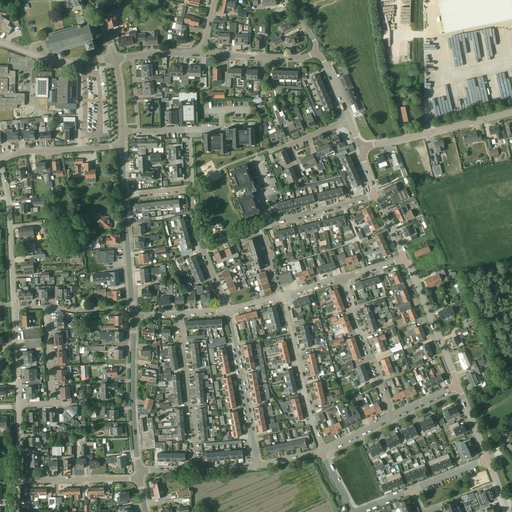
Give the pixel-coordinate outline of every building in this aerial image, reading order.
[(228,0),(223,0),(223,6),(235,9),(235,5),(229,3),(229,0),(228,0)] [(511,0),(437,0),(444,33),(511,19),(511,0)] [(176,23),(182,25),(184,18),(186,8),(180,7),(176,23)] [(116,12),(106,15),(110,29),(120,26),(116,12)] [(60,58),(62,59),(63,58),(64,57),(65,56),(65,55),(64,54),(64,53),(63,53),(62,52),(62,51),(65,50),(85,44),(86,44),(87,43),(89,50),(95,48),(93,41),(92,39),(94,39),(93,38),(93,36),(94,35),(95,34),(96,32),(96,31),(95,30),(95,29),(94,28),(93,28),(91,28),(90,28),(90,26),(90,25),(89,25),(86,15),(80,17),(77,18),(79,24),(75,25),(76,26),(67,29),(67,28),(64,29),(64,30),(57,32),(56,31),(53,32),(54,33),(49,34),(50,36),(49,36),(50,37),(46,38),(49,48),(53,47),(54,53),(59,51),(59,53),(59,54),(58,55),(58,57),(59,58),(60,58)] [(190,26),(194,27),(194,25),(198,26),(200,20),(194,19),(194,17),(185,15),(184,22),(190,23),(190,26)] [(0,30),(0,32),(8,36),(12,28),(8,26),(10,22),(2,17),(0,21),(0,30)] [(279,27),(282,33),(293,27),(290,22),(279,27)] [(511,26),(499,29),(500,39),(501,39),(502,42),(505,41),(508,56),(511,55),(511,26)] [(134,36),(134,39),(138,39),(137,31),(129,32),(130,36),(134,36)] [(177,43),(186,44),(187,31),(181,31),(180,37),(177,37),(177,43)] [(145,41),(146,45),(157,44),(157,36),(156,32),(152,33),(152,36),(145,37),(145,34),(138,34),(139,42),(145,41)] [(284,38),(287,44),(299,38),(296,33),(284,38)] [(118,39),(119,47),(133,44),(132,37),(118,39)] [(271,42),(274,47),(283,42),(280,37),(271,42)] [(0,104),(2,104),(2,108),(12,108),(17,108),(17,105),(26,105),(26,94),(16,94),(15,91),(15,86),(16,71),(8,71),(8,66),(0,65),(0,104)] [(182,65),(177,65),(176,76),(176,77),(179,77),(179,78),(182,78),(182,85),(185,85),(185,77),(182,77),(182,65)] [(213,80),(213,84),(221,84),(221,80),(221,69),(220,69),(219,69),(218,69),(216,69),(214,69),(213,69),(213,80)] [(231,78),(235,78),(235,69),(228,69),(228,77),(228,80),(225,80),(225,86),(231,86),(231,78)] [(241,69),(235,69),(235,78),(238,78),(237,86),(243,86),(243,81),(243,80),(241,80),(241,69)] [(48,99),(49,88),(52,88),(53,79),(53,72),(41,72),(41,70),(34,70),(32,70),(32,84),(36,84),(36,98),(48,99)] [(152,71),(142,72),(142,78),(153,77),(153,80),(163,79),(163,76),(155,76),(155,70),(152,70),(152,71)] [(255,82),(260,82),(260,77),(258,77),(258,70),(253,70),(252,80),(255,80),(255,82)] [(311,77),(314,83),(321,80),(319,74),(311,77)] [(354,104),(357,111),(362,109),(361,106),(360,106),(354,93),(356,93),(353,86),(352,86),(347,75),(339,79),(343,89),(344,89),(345,92),(351,106),(354,104)] [(77,98),(77,89),(77,79),(76,79),(73,79),(67,79),(67,78),(59,77),(59,81),(57,80),(57,79),(53,79),(52,88),(49,88),(48,99),(48,102),(48,106),(51,106),(55,106),(55,108),(59,109),(68,109),(76,110),(77,103),(78,103),(78,101),(78,98),(77,98)] [(143,84),(143,90),(154,89),(153,86),(156,85),(156,83),(164,83),(164,79),(163,79),(153,80),(153,83),(143,84)] [(314,83),(316,89),(324,86),(321,80),(314,83)] [(316,89),(318,95),(326,92),(324,86),(316,89)] [(155,94),(155,98),(162,97),(162,94),(156,94),(155,91),(159,91),(158,88),(154,89),(143,90),(144,95),(155,94)] [(318,95),(321,101),(328,97),(326,92),(318,95)] [(401,108),(404,123),(413,121),(410,110),(414,109),(413,102),(416,102),(415,92),(410,92),(410,103),(408,103),(409,106),(401,108)] [(179,93),(179,113),(180,124),(197,124),(197,93),(179,93)] [(321,101),(323,106),(331,103),(328,97),(321,101)] [(166,112),(166,124),(177,124),(177,113),(179,113),(179,109),(179,106),(179,102),(179,100),(173,100),(173,111),(166,112)] [(145,115),(149,115),(149,112),(153,112),(153,109),(156,109),(156,104),(146,103),(145,115)] [(323,106),(326,112),(333,109),(331,103),(323,106)] [(306,120),(309,127),(315,125),(313,118),(315,117),(311,106),(307,108),(309,113),(306,114),(308,119),(306,120)] [(316,109),(314,110),(317,118),(319,118),(319,117),(323,116),(322,113),(318,114),(316,109)] [(274,111),(280,125),(283,124),(281,117),(280,117),(277,110),(274,111)] [(293,122),(297,132),(303,130),(299,119),(293,122)] [(11,142),(11,143),(14,143),(13,133),(12,129),(7,130),(7,121),(4,122),(4,125),(5,131),(5,133),(7,133),(8,142),(11,142)] [(65,140),(73,140),(73,135),(74,130),(76,130),(76,126),(76,122),(63,122),(63,133),(65,133),(65,140)] [(288,127),(291,135),(297,132),(293,122),(292,122),(294,125),(288,127)] [(270,133),(273,142),(279,140),(275,129),(268,132),(265,124),(262,125),(266,134),(270,133)] [(275,129),(279,140),(286,137),(282,129),(279,131),(277,126),(274,127),(275,129)] [(496,134),(497,141),(501,140),(499,132),(501,131),(502,130),(501,128),(500,127),(498,128),(498,127),(489,129),(491,135),(496,134)] [(255,145),(254,128),(247,128),(248,131),(233,131),(233,129),(232,129),(231,129),(229,129),(226,129),(226,132),(227,132),(227,134),(226,134),(226,133),(226,136),(211,137),(211,134),(204,134),(204,138),(205,152),(212,151),(212,150),(214,150),(214,149),(215,148),(215,150),(220,150),(220,154),(227,153),(226,139),(227,139),(232,139),(233,149),(240,148),(240,145),(248,144),(248,145),(255,145)] [(463,135),(465,144),(477,141),(478,143),(482,142),(480,134),(477,135),(476,132),(463,135)] [(142,137),(142,149),(146,149),(146,148),(152,148),(152,139),(149,139),(148,136),(146,137),(142,137)] [(152,139),(152,148),(157,148),(157,149),(162,149),(161,137),(157,137),(155,136),(154,139),(152,139)] [(338,144),(340,149),(345,147),(343,141),(340,142),(338,136),(331,138),(334,146),(338,144)] [(138,148),(138,149),(142,149),(142,137),(138,137),(136,137),(135,139),(132,139),(132,148),(138,148)] [(487,139),(489,149),(493,148),(492,144),(495,144),(494,140),(491,140),(491,138),(487,139)] [(434,155),(436,164),(440,163),(438,155),(442,154),(441,152),(445,151),(442,141),(434,143),(437,154),(434,155)] [(182,144),(168,145),(169,154),(172,154),(181,154),(181,151),(183,150),(183,148),(182,144)] [(322,147),(326,157),(332,155),(335,154),(331,144),(329,145),(328,144),(322,147)] [(325,154),(326,157),(322,147),(316,149),(319,157),(325,154)] [(278,161),(280,160),(288,157),(285,151),(278,154),(279,157),(276,158),(278,161)] [(398,153),(392,156),(395,165),(402,163),(398,153)] [(169,160),(169,163),(183,162),(183,159),(184,157),(181,157),(181,154),(172,154),(172,159),(169,160)] [(375,157),(378,165),(386,162),(390,160),(388,155),(384,156),(383,154),(379,156),(379,155),(375,157)] [(148,172),(147,161),(150,161),(151,163),(161,162),(161,155),(150,155),(150,156),(147,156),(138,157),(139,172),(138,172),(139,181),(155,180),(158,179),(158,168),(153,168),(153,172),(148,172)] [(313,155),(307,158),(311,168),(316,165),(319,171),(322,170),(319,163),(317,165),(316,163),(313,155)] [(342,159),(344,165),(352,162),(349,156),(346,157),(345,155),(340,157),(341,160),(342,159)] [(280,160),(283,166),(291,163),(288,157),(280,160)] [(307,158),(301,160),(305,170),(311,168),(307,158)] [(61,170),(59,161),(56,162),(56,161),(53,161),(53,162),(52,162),(54,174),(57,173),(58,177),(63,176),(63,171),(60,172),(60,170),(61,170)] [(172,167),(173,172),(182,171),(182,169),(184,168),(184,166),(183,162),(169,163),(169,166),(172,167)] [(344,165),(347,171),(354,167),(352,162),(344,165)] [(35,170),(36,175),(44,174),(44,170),(46,170),(45,163),(36,163),(37,170),(35,170)] [(86,179),(86,183),(95,183),(95,178),(96,178),(96,174),(95,170),(92,171),(92,163),(85,164),(86,178),(86,179)] [(440,164),(432,166),(434,176),(442,174),(440,164)] [(241,213),(244,220),(261,213),(258,206),(256,207),(252,200),(255,199),(253,193),(252,193),(251,192),(253,192),(256,191),(255,188),(254,187),(253,185),(255,185),(252,179),(249,180),(246,172),(249,171),(246,165),(230,171),(233,177),(234,177),(237,185),(233,186),(236,192),(245,189),(246,194),(247,194),(247,195),(238,198),(234,200),(236,206),(239,205),(242,213),(241,213)] [(347,171),(349,176),(357,173),(354,167),(347,171)] [(285,171),(288,177),(295,174),(293,168),(285,171)] [(17,171),(18,179),(29,178),(29,173),(28,174),(27,170),(24,171),(24,170),(17,171)] [(170,178),(170,181),(184,180),(184,177),(184,175),(182,174),(182,171),(173,172),(173,177),(170,178)] [(349,176),(351,182),(359,179),(357,173),(349,176)] [(288,177),(290,183),(298,180),(295,174),(288,177)] [(379,180),(382,185),(388,183),(388,182),(394,180),(392,176),(392,175),(391,175),(379,180)] [(351,182),(354,188),(362,185),(359,179),(351,182)] [(391,195),(395,204),(410,198),(406,189),(399,192),(395,185),(383,190),(387,197),(391,195)] [(53,188),(54,195),(61,194),(60,187),(53,188)] [(336,190),(338,197),(344,196),(342,188),(336,190)] [(318,194),(320,202),(326,200),(324,192),(318,194)] [(278,208),(279,212),(285,210),(283,202),(277,204),(276,205),(274,201),(278,199),(276,195),(269,199),(270,200),(270,202),(273,209),(278,208)] [(313,195),(307,197),(309,204),(315,203),(313,195)] [(173,213),(174,216),(182,214),(181,211),(176,212),(176,208),(179,207),(178,200),(172,201),(173,208),(173,213)] [(27,205),(21,205),(21,209),(19,209),(20,213),(21,213),(27,213),(33,212),(33,208),(30,208),(30,205),(27,206),(27,205)] [(395,213),(397,217),(404,213),(408,210),(406,206),(401,208),(395,211),(396,213),(395,213)] [(350,216),(352,221),(354,220),(354,221),(372,213),(370,208),(369,208),(368,207),(364,209),(365,210),(362,211),(363,211),(359,212),(360,214),(354,216),(353,214),(350,216)] [(404,213),(397,217),(398,221),(399,220),(400,222),(406,219),(407,221),(414,218),(410,211),(404,214),(404,213)] [(366,218),(367,221),(374,218),(372,213),(354,221),(355,224),(361,221),(360,220),(366,218)] [(104,227),(104,228),(111,228),(111,223),(109,223),(109,217),(104,217),(104,216),(102,216),(102,215),(101,215),(101,216),(97,216),(98,222),(99,222),(100,227),(104,227)] [(174,227),(185,225),(183,218),(180,219),(180,216),(172,218),(174,227)] [(337,217),(341,234),(343,234),(341,227),(342,226),(342,223),(345,222),(344,216),(337,217)] [(337,228),(339,235),(341,234),(337,217),(330,219),(332,225),(335,225),(336,228),(337,228)] [(363,227),(364,229),(377,223),(374,218),(367,221),(369,225),(365,227),(365,226),(363,227)] [(332,226),(332,225),(330,219),(323,221),(325,227),(328,226),(329,229),(330,233),(333,232),(332,226)] [(137,226),(137,235),(145,235),(144,230),(147,230),(147,228),(151,227),(150,222),(149,222),(143,222),(144,226),(137,226)] [(417,226),(414,222),(405,226),(406,228),(403,230),(405,234),(404,234),(405,237),(406,237),(413,234),(410,228),(413,227),(414,228),(417,226)] [(379,228),(377,223),(364,229),(364,230),(365,231),(367,230),(367,231),(371,229),(372,231),(379,228)] [(312,224),(305,225),(308,234),(313,233),(314,237),(317,236),(316,232),(314,233),(313,230),(312,224)] [(177,233),(186,231),(185,225),(174,227),(175,230),(176,230),(176,233),(177,233)] [(307,235),(308,234),(305,225),(298,227),(300,233),(303,232),(305,239),(308,239),(307,235)] [(28,236),(28,241),(34,240),(34,235),(33,227),(18,228),(19,237),(28,236)] [(294,228),(287,230),(288,236),(290,243),(293,242),(292,238),(291,235),(295,234),(294,228)] [(280,231),(284,248),(286,248),(284,241),(285,241),(284,237),(288,236),(287,230),(280,231)] [(281,241),(283,249),(284,248),(280,231),(273,233),(275,239),(279,238),(279,242),(281,241)] [(383,239),(381,233),(374,237),(375,239),(370,242),(371,244),(383,239)] [(111,237),(106,237),(106,244),(120,243),(120,238),(120,234),(111,235),(111,237)] [(82,246),(82,250),(92,250),(91,242),(83,243),(83,237),(81,238),(81,235),(78,235),(79,238),(80,238),(80,244),(81,246),(82,246)] [(138,240),(139,249),(146,248),(146,247),(151,247),(150,236),(142,237),(142,240),(138,240)] [(248,246),(258,243),(256,238),(248,240),(249,243),(247,243),(248,246)] [(383,239),(371,244),(372,246),(377,243),(379,247),(386,243),(383,239)] [(27,243),(28,253),(36,252),(35,242),(27,243)] [(348,245),(354,264),(359,263),(356,255),(354,256),(352,250),(354,249),(355,251),(359,249),(357,242),(348,245)] [(183,244),(180,245),(182,251),(180,251),(182,256),(189,253),(188,250),(191,249),(190,243),(183,244)] [(388,249),(386,243),(379,247),(380,250),(370,255),(371,257),(375,255),(388,249)] [(413,252),(416,258),(431,252),(430,251),(434,250),(431,243),(428,245),(428,246),(413,252)] [(346,258),(348,266),(354,264),(348,245),(348,246),(344,247),(346,252),(347,251),(349,257),(346,258)] [(235,246),(230,248),(234,258),(239,256),(235,246)] [(224,250),(228,260),(234,258),(230,248),(224,250)] [(113,257),(114,257),(114,250),(105,251),(97,252),(98,264),(106,263),(114,263),(114,262),(113,262),(113,258),(113,257)] [(219,252),(223,262),(228,260),(224,250),(219,252)] [(214,255),(218,265),(223,262),(219,252),(214,255)] [(148,259),(152,259),(151,253),(139,254),(139,256),(138,257),(139,259),(140,260),(140,264),(148,263),(148,259)] [(341,260),(343,267),(348,266),(346,258),(344,253),(336,256),(338,261),(341,260)] [(318,267),(321,274),(326,273),(322,259),(321,259),(320,255),(318,255),(321,266),(318,267)] [(187,259),(190,265),(197,262),(194,256),(187,259)] [(23,262),(24,268),(33,267),(33,265),(36,264),(36,258),(29,259),(29,262),(23,262)] [(322,259),(326,273),(331,271),(329,264),(325,265),(323,259),(322,259)] [(295,278),(296,282),(300,281),(304,279),(302,272),(301,270),(299,261),(294,263),(295,265),(291,266),(293,271),(296,270),(298,277),(295,278)] [(190,265),(192,272),(200,269),(197,262),(190,265)] [(307,270),(310,278),(315,276),(313,269),(315,268),(313,262),(308,263),(309,266),(306,267),(307,270)] [(140,269),(141,283),(149,282),(153,281),(153,277),(149,278),(149,275),(161,274),(161,278),(166,278),(165,265),(160,265),(160,268),(140,269)] [(192,272),(195,278),(202,275),(200,269),(192,272)] [(222,273),(224,278),(234,274),(232,269),(222,273)] [(425,280),(429,288),(448,280),(444,269),(436,273),(437,275),(425,280)] [(255,274),(257,280),(267,277),(265,271),(255,274)] [(391,281),(400,276),(398,271),(392,273),(393,276),(390,278),(388,275),(381,278),(383,284),(385,283),(390,281),(391,281)] [(60,280),(64,280),(64,277),(69,277),(69,272),(60,272),(60,280)] [(110,281),(110,286),(119,285),(118,272),(93,274),(94,282),(110,281)] [(282,278),(285,277),(288,276),(290,282),(293,282),(290,272),(278,275),(279,279),(282,278)] [(224,278),(226,284),(236,279),(234,274),(224,278)] [(195,278),(197,284),(205,281),(202,275),(195,278)] [(397,284),(403,281),(400,276),(391,281),(390,281),(385,283),(386,286),(388,285),(389,286),(393,284),(392,283),(395,282),(397,284)] [(257,280),(259,285),(269,282),(267,277),(257,280)] [(226,284),(228,289),(238,285),(236,279),(226,284)] [(453,283),(457,294),(463,291),(459,281),(453,283)] [(259,285),(260,291),(271,288),(269,282),(259,285)] [(148,298),(151,298),(151,297),(154,297),(153,292),(159,292),(158,285),(150,285),(150,288),(146,288),(146,289),(142,289),(142,294),(141,294),(141,295),(141,296),(141,297),(142,297),(142,298),(148,298)] [(172,291),(173,298),(176,297),(176,304),(184,304),(183,293),(177,293),(176,285),(172,285),(172,291)] [(228,289),(231,294),(241,290),(238,285),(228,289)] [(39,293),(40,300),(45,299),(45,286),(36,287),(36,293),(39,293)] [(45,286),(45,299),(51,299),(50,293),(54,293),(54,286),(45,286)] [(59,299),(65,299),(64,290),(61,290),(61,286),(55,287),(55,293),(55,299),(59,299)] [(67,289),(64,290),(65,299),(65,300),(69,300),(69,299),(71,299),(71,292),(73,292),(73,291),(76,291),(76,286),(67,287),(67,289)] [(201,286),(196,286),(197,293),(200,293),(200,295),(201,295),(201,302),(210,302),(210,294),(209,294),(209,290),(201,291),(201,286)] [(260,291),(262,296),(272,293),(271,288),(260,291)] [(332,297),(339,294),(337,289),(330,292),(330,294),(323,297),(324,300),(327,299),(327,298),(332,297)] [(394,296),(395,300),(408,295),(406,289),(400,292),(398,292),(399,295),(397,296),(397,295),(394,296)] [(120,292),(120,291),(113,292),(107,292),(108,301),(114,300),(114,301),(121,300),(120,295),(121,295),(121,292),(120,292)] [(161,295),(161,305),(170,305),(169,298),(173,298),(172,291),(166,292),(166,294),(161,295)] [(408,295),(395,300),(397,304),(400,303),(400,302),(403,301),(404,303),(411,300),(408,295)] [(329,311),(329,313),(337,310),(338,312),(345,310),(343,304),(336,307),(336,308),(331,310),(329,311)] [(363,308),(365,314),(381,309),(380,306),(375,308),(375,307),(370,309),(369,306),(363,308)] [(439,312),(442,320),(454,314),(453,312),(456,310),(454,306),(451,307),(439,312)] [(263,316),(277,312),(275,307),(268,309),(269,311),(262,313),(263,316)] [(416,313),(414,308),(407,310),(408,313),(405,314),(404,314),(401,315),(402,318),(406,317),(409,316),(416,313)] [(365,314),(367,320),(373,318),(373,316),(376,315),(375,314),(382,312),(381,309),(365,314)] [(251,313),(256,331),(260,330),(259,325),(257,326),(255,320),(258,319),(256,311),(251,313)] [(251,313),(246,314),(247,322),(251,321),(254,332),(256,331),(251,313)] [(418,319),(416,313),(409,316),(411,321),(418,319)] [(54,321),(55,327),(64,326),(64,319),(65,319),(65,315),(58,316),(58,319),(56,319),(56,321),(54,321)] [(244,329),(240,315),(235,317),(237,324),(240,324),(241,330),(244,329)] [(25,327),(25,330),(34,330),(33,326),(31,326),(31,316),(23,316),(23,327),(25,327)] [(115,320),(115,325),(122,325),(122,316),(108,316),(108,320),(115,320)] [(333,323),(334,326),(349,321),(347,316),(340,318),(340,320),(333,323)] [(463,320),(465,324),(475,320),(473,316),(463,320)] [(266,326),(280,322),(278,317),(271,319),(272,323),(265,325),(266,326)] [(334,326),(336,331),(350,326),(349,321),(334,326)] [(144,339),(150,340),(151,336),(154,336),(154,331),(157,331),(158,326),(154,325),(149,323),(147,330),(143,330),(143,336),(145,336),(144,339)] [(375,324),(375,323),(369,325),(371,331),(377,329),(375,324)] [(411,333),(411,336),(423,331),(421,326),(414,328),(413,325),(406,328),(407,331),(411,329),(412,333),(411,333)] [(166,338),(166,342),(171,342),(171,335),(170,335),(170,330),(166,330),(165,328),(162,328),(162,330),(162,338),(166,338)] [(24,330),(26,348),(29,348),(35,348),(42,347),(40,329),(34,330),(25,330),(24,330)] [(55,340),(66,339),(67,339),(67,332),(64,332),(64,330),(57,331),(58,334),(54,334),(55,340)] [(410,336),(409,337),(412,342),(415,341),(414,338),(418,337),(419,339),(425,337),(423,331),(411,336),(410,336)] [(112,338),(112,332),(104,332),(104,340),(107,342),(108,342),(110,340),(110,338),(112,338)] [(112,338),(112,341),(116,341),(123,341),(122,332),(116,332),(112,332),(112,338)] [(382,340),(386,339),(384,334),(373,338),(375,343),(382,341),(382,340)] [(457,337),(450,340),(453,346),(458,344),(459,346),(463,344),(462,343),(462,342),(461,339),(464,338),(463,335),(457,337)] [(275,349),(287,346),(286,341),(285,342),(284,337),(277,338),(279,345),(274,346),(274,349),(275,349)] [(349,344),(356,342),(354,337),(347,339),(345,340),(344,337),(332,341),(334,347),(340,345),(341,347),(344,346),(349,345),(349,344)] [(58,345),(59,349),(65,348),(65,345),(67,345),(68,344),(68,342),(67,341),(66,339),(55,340),(55,345),(58,345)] [(304,342),(305,348),(313,346),(312,343),(317,342),(317,343),(320,342),(319,339),(316,340),(311,341),(304,342)] [(192,350),(198,349),(201,349),(200,341),(193,341),(193,344),(191,344),(192,350)] [(358,347),(356,342),(349,344),(349,345),(350,350),(358,347)] [(421,353),(430,350),(428,343),(422,346),(423,349),(420,350),(420,352),(421,352),(421,353)] [(163,354),(175,351),(174,345),(168,347),(168,350),(162,351),(163,354)] [(105,350),(105,346),(84,347),(80,347),(80,358),(82,358),(82,353),(84,353),(84,355),(89,355),(89,351),(105,350)] [(145,354),(145,355),(148,355),(148,354),(151,354),(151,347),(142,347),(142,354),(145,354)] [(341,357),(342,359),(345,358),(360,353),(358,347),(350,350),(351,352),(345,354),(345,355),(341,357)] [(24,352),(24,357),(33,357),(36,356),(35,348),(29,348),(29,351),(24,352)] [(58,352),(58,358),(70,357),(69,349),(66,349),(66,351),(58,352)] [(118,359),(122,360),(122,359),(123,350),(114,349),(114,354),(111,354),(111,357),(115,357),(114,358),(118,358),(118,359)] [(425,355),(427,359),(433,356),(430,350),(421,353),(421,352),(420,352),(417,353),(418,356),(422,355),(422,357),(425,355)] [(458,354),(464,369),(472,366),(466,351),(458,354)] [(381,360),(382,365),(390,362),(390,363),(395,361),(394,360),(393,356),(388,358),(381,360)] [(31,363),(31,366),(37,366),(36,362),(33,362),(33,357),(24,357),(24,363),(31,363)] [(62,363),(62,366),(67,366),(69,366),(68,362),(67,362),(67,359),(70,359),(70,357),(58,358),(59,363),(62,363)] [(165,365),(177,363),(176,357),(170,358),(170,361),(164,362),(165,365)] [(472,362),(475,368),(480,366),(480,365),(485,363),(483,360),(478,362),(477,360),(472,362)] [(382,365),(384,370),(392,368),(390,363),(390,362),(382,365)] [(317,364),(309,365),(311,371),(318,369),(323,368),(322,365),(320,366),(319,363),(317,363),(317,364)] [(25,369),(25,375),(37,375),(37,366),(31,366),(31,369),(25,369)] [(57,370),(58,376),(69,375),(69,372),(66,373),(66,370),(67,370),(67,366),(62,366),(60,366),(61,370),(57,370)] [(393,372),(395,377),(400,375),(397,366),(392,368),(384,370),(386,375),(393,372)] [(475,368),(477,375),(483,372),(480,366),(475,368)] [(107,374),(107,377),(112,377),(117,376),(117,369),(102,369),(102,374),(107,374)] [(142,376),(157,378),(160,379),(160,374),(155,374),(156,371),(146,369),(146,372),(143,372),(142,376)] [(286,376),(286,377),(293,375),(292,370),(285,371),(285,374),(277,375),(278,379),(281,378),(281,377),(286,376)] [(470,380),(473,386),(480,383),(475,372),(467,375),(469,381),(470,380)] [(169,381),(180,380),(179,374),(172,375),(172,378),(171,378),(170,373),(165,374),(165,379),(166,379),(167,382),(169,381)] [(31,380),(32,384),(39,383),(38,379),(37,379),(37,375),(25,375),(25,381),(31,380)] [(62,381),(62,385),(68,384),(68,380),(67,380),(66,377),(70,377),(69,375),(58,376),(58,381),(62,381)] [(435,377),(438,384),(443,381),(440,375),(435,377)] [(145,384),(149,384),(150,383),(150,382),(156,382),(157,378),(142,376),(141,380),(144,381),(144,382),(145,384)] [(429,380),(432,386),(438,384),(435,377),(429,380)] [(407,379),(404,380),(406,383),(411,396),(417,393),(413,386),(411,388),(407,379)] [(424,382),(426,389),(432,386),(429,380),(424,382)] [(26,387),(26,393),(36,393),(35,390),(39,389),(39,383),(32,384),(32,387),(26,387)] [(100,394),(100,398),(110,398),(110,391),(111,390),(118,390),(117,383),(110,384),(110,383),(101,384),(101,387),(102,387),(102,394),(100,394)] [(411,396),(406,383),(404,384),(407,389),(403,391),(406,398),(411,396)] [(393,395),(396,403),(402,400),(396,387),(393,388),(396,394),(393,395)] [(396,387),(402,400),(406,398),(403,391),(400,393),(397,387),(396,387)] [(34,399),(35,401),(39,400),(39,397),(36,398),(36,393),(26,393),(26,399),(34,399)] [(68,399),(68,402),(75,401),(75,398),(73,398),(73,393),(61,394),(62,399),(68,399)] [(203,403),(203,405),(207,405),(206,400),(215,399),(215,396),(210,396),(197,397),(198,404),(203,403)] [(324,398),(317,399),(318,404),(326,403),(325,402),(330,400),(330,399),(333,399),(332,396),(329,396),(324,397),(324,398)] [(292,404),(300,403),(299,398),(291,400),(283,402),(282,398),(277,399),(281,407),(284,406),(287,406),(292,404)] [(144,408),(151,410),(154,401),(147,399),(144,408)] [(382,411),(378,404),(377,401),(372,403),(373,407),(377,414),(382,411)] [(368,402),(366,403),(372,416),(377,414),(373,407),(370,408),(368,402)] [(70,406),(66,410),(73,417),(73,416),(74,417),(75,418),(76,418),(77,418),(77,417),(78,417),(78,416),(78,415),(78,414),(77,413),(77,412),(76,411),(78,410),(77,403),(70,403),(70,406)] [(372,416),(366,403),(363,404),(366,410),(364,411),(367,418),(372,416)] [(341,404),(335,407),(337,412),(339,415),(342,414),(341,410),(343,408),(341,404)] [(198,409),(199,415),(205,414),(205,415),(211,414),(211,411),(205,412),(205,409),(209,408),(209,406),(201,407),(201,409),(198,409)] [(458,417),(456,413),(458,412),(455,406),(448,409),(449,413),(444,415),(447,421),(458,417)] [(118,419),(118,410),(111,410),(109,410),(108,410),(108,407),(102,407),(102,413),(107,413),(107,419),(111,419),(118,419)] [(328,411),(330,415),(337,412),(335,407),(328,411)] [(354,416),(357,423),(362,420),(359,413),(358,414),(357,411),(359,410),(357,407),(353,409),(356,415),(354,416)] [(173,416),(183,415),(182,409),(176,410),(176,412),(165,413),(165,417),(173,416)] [(69,421),(70,422),(71,422),(72,422),(73,422),(73,421),(74,421),(74,420),(74,419),(74,418),(73,418),(73,417),(66,410),(63,414),(63,415),(62,415),(61,415),(60,415),(60,416),(60,417),(60,422),(66,421),(67,420),(68,421),(69,421)] [(43,425),(44,426),(47,424),(47,422),(50,422),(49,412),(49,411),(43,412),(43,419),(40,419),(41,425),(43,425)] [(348,411),(346,412),(352,425),(357,423),(354,416),(352,417),(351,417),(348,411)] [(36,412),(29,413),(30,422),(34,422),(34,425),(36,424),(36,426),(40,426),(39,417),(36,417),(36,412)] [(49,412),(50,422),(50,424),(53,424),(55,425),(56,425),(59,425),(59,419),(56,419),(55,412),(49,412)] [(344,420),(347,427),(352,425),(346,412),(344,413),(347,419),(344,420)] [(141,432),(153,430),(152,418),(148,419),(147,415),(141,415),(141,419),(139,419),(141,432)] [(430,416),(425,419),(430,431),(436,428),(437,430),(440,428),(436,420),(433,422),(430,416)] [(331,419),(337,432),(342,429),(339,422),(336,424),(334,418),(331,419)] [(422,427),(419,429),(423,437),(426,435),(425,433),(430,431),(425,419),(419,422),(422,427)] [(271,429),(272,433),(280,431),(278,422),(275,423),(271,424),(265,425),(258,426),(259,432),(267,431),(266,430),(271,429)] [(324,429),(328,436),(332,434),(329,427),(327,428),(324,422),(322,423),(325,429),(324,429)] [(111,423),(105,424),(106,430),(109,429),(110,436),(122,435),(122,430),(121,430),(120,427),(121,427),(113,428),(113,429),(111,429),(111,423)] [(455,423),(449,426),(451,433),(455,431),(456,436),(466,432),(465,430),(466,430),(464,426),(463,425),(457,428),(455,423)] [(413,425),(408,428),(413,439),(419,436),(413,425)] [(405,436),(402,437),(405,443),(413,439),(408,428),(402,430),(405,436)] [(141,432),(144,450),(156,448),(155,441),(153,430),(141,432)] [(86,431),(74,431),(75,439),(81,438),(81,441),(86,441),(86,438),(86,431)] [(396,433),(391,436),(396,448),(405,443),(402,437),(399,439),(396,433)] [(310,441),(308,435),(298,437),(298,440),(300,448),(307,446),(306,442),(310,441)] [(388,444),(385,446),(388,452),(396,448),(391,436),(385,439),(388,444)] [(35,438),(29,438),(29,446),(36,446),(36,447),(39,447),(39,438),(36,438),(35,438)] [(292,442),(293,449),(300,448),(298,440),(292,442)] [(472,446),(470,440),(469,440),(466,442),(465,441),(466,441),(466,440),(460,442),(460,441),(455,443),(456,446),(458,446),(459,448),(460,447),(463,453),(461,454),(464,460),(466,460),(466,459),(475,455),(473,449),(472,446)] [(124,449),(123,441),(108,442),(109,451),(124,449)] [(163,448),(163,451),(166,451),(166,447),(163,447),(163,443),(162,443),(162,441),(155,441),(156,448),(163,448)] [(285,443),(287,451),(293,449),(292,442),(285,443)] [(379,442),(374,444),(379,456),(388,452),(385,446),(382,447),(379,442)] [(278,444),(280,452),(287,451),(285,443),(278,444)] [(272,446),(273,454),(280,452),(278,444),(272,446)] [(379,456),(374,444),(368,447),(371,453),(368,454),(371,460),(379,456)] [(265,447),(267,455),(273,454),(272,446),(265,447)] [(52,447),(52,455),(61,455),(61,447),(52,447)] [(207,459),(207,461),(213,461),(212,450),(209,450),(209,453),(207,453),(207,452),(203,453),(203,459),(207,459)] [(448,454),(441,456),(446,468),(448,467),(448,468),(452,467),(452,466),(448,454)] [(89,461),(89,468),(97,468),(97,467),(98,467),(99,467),(100,466),(100,463),(99,463),(98,462),(97,462),(97,461),(92,461),(92,455),(87,455),(86,455),(86,456),(87,461),(89,461)] [(117,462),(118,468),(126,467),(125,457),(117,458),(117,456),(106,457),(107,464),(117,462)] [(441,456),(435,459),(439,471),(446,468),(441,456)] [(435,459),(428,461),(433,473),(439,471),(435,459)] [(424,464),(419,466),(423,477),(423,478),(429,475),(428,473),(424,464)] [(419,466),(414,468),(418,479),(423,477),(419,466)] [(414,468),(409,470),(413,481),(418,479),(414,468)] [(409,470),(404,472),(408,483),(413,481),(409,470)] [(399,473),(393,475),(398,487),(404,485),(399,473)] [(393,475),(386,478),(391,490),(393,489),(394,490),(397,488),(397,487),(398,487),(393,475)] [(386,478),(380,480),(384,492),(391,490),(386,478)] [(153,489),(155,499),(166,497),(162,479),(151,482),(152,489),(153,489)] [(76,495),(76,500),(80,499),(80,488),(72,489),(72,495),(76,495)] [(88,488),(88,499),(92,499),(92,494),(96,494),(96,497),(96,488),(88,488)] [(104,488),(96,488),(96,497),(105,497),(104,494),(109,494),(109,490),(104,490),(104,488)] [(191,493),(189,488),(178,492),(179,497),(191,493)] [(31,489),(31,500),(34,500),(34,498),(39,498),(39,489),(31,489)] [(52,495),(52,490),(47,490),(47,489),(39,489),(39,498),(39,495),(52,495)] [(479,492),(475,493),(478,500),(481,498),(483,503),(493,499),(492,496),(491,493),(489,489),(480,493),(479,492)] [(117,498),(118,505),(128,504),(127,500),(130,500),(129,492),(126,492),(124,492),(124,493),(120,493),(120,497),(117,498)] [(479,506),(473,492),(468,495),(473,508),(479,506)] [(399,502),(401,507),(401,508),(410,504),(411,504),(409,498),(407,499),(399,502)] [(446,504),(444,505),(446,511),(447,510),(446,510),(456,506),(456,507),(458,506),(456,500),(446,504)]
